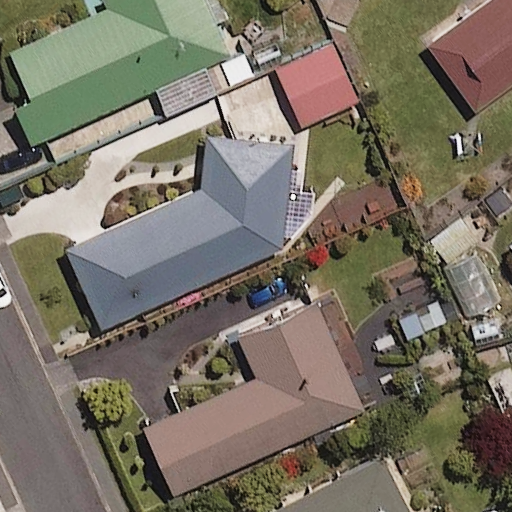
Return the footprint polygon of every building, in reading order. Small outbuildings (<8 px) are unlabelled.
[(224,43),(209,11),(223,4),(221,0),(84,0),(86,3),(6,40),(25,82),(9,89),(28,131),(150,75),(163,103),(211,81),(199,54),(224,43)] [(511,0),(468,0),(424,32),(471,98),(511,68),(511,0)] [(355,89),(328,34),(274,61),(301,116),(355,89)] [(287,133),(208,126),(195,178),(62,237),(95,310),(279,232),(287,133)] [(437,263),(387,280),(404,330),(455,312),(437,263)] [(358,398),(309,288),(233,322),(253,366),(141,417),(170,482),(358,398)] [(413,511),(373,433),(215,511),(413,511)]
